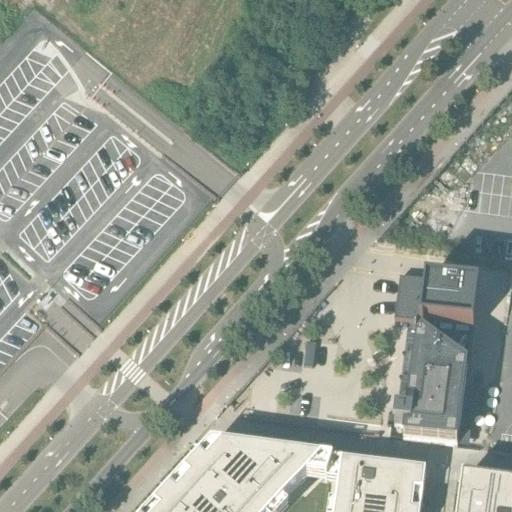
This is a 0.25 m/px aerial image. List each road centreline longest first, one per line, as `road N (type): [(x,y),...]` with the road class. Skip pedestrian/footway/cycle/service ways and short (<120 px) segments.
road 1 (secondary): [(467,0),(5,511)]
road 2 (secondary): [(71,511),(511,16)]
